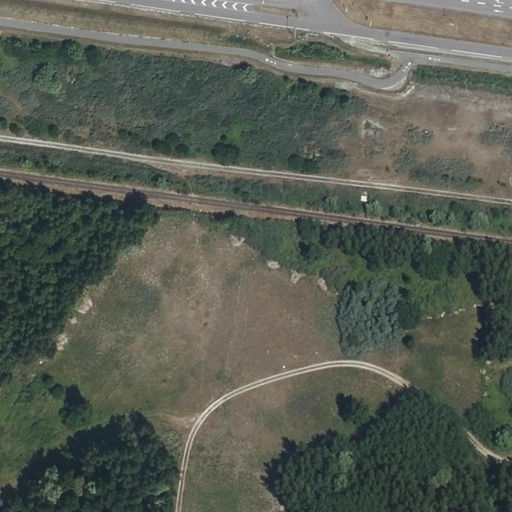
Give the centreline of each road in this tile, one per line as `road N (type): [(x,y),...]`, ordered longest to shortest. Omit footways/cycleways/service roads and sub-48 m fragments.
road 1 (track): [(511,203),(0,138)]
road 2 (track): [(177,511),(187,448),(214,406),(335,365),(389,377),(454,417),(486,454),(511,464)]
road 3 (track): [(214,406),(119,420),(0,496)]
road 4 (tertiary): [(143,0),(327,27)]
road 5 (tertiary): [(327,27),(511,53)]
